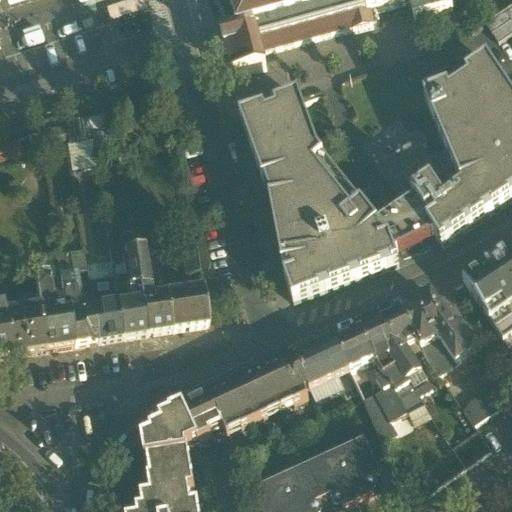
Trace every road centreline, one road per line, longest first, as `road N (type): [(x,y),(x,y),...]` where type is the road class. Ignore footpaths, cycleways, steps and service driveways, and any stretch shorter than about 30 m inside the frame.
road 1 (residential): [(175,0),(271,345)]
road 2 (residential): [(271,345),(145,399),(112,429),(67,511)]
road 3 (residential): [(511,228),(438,278),(271,345)]
